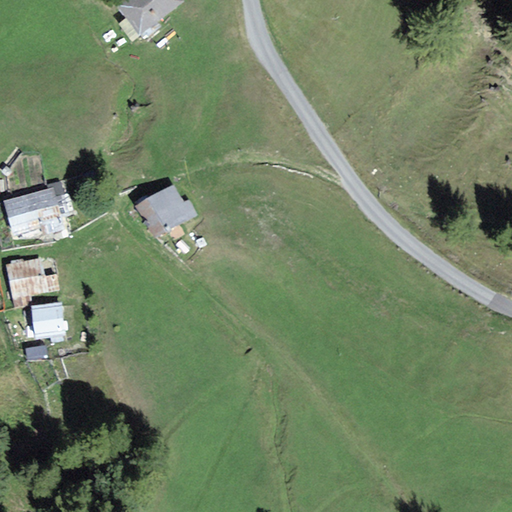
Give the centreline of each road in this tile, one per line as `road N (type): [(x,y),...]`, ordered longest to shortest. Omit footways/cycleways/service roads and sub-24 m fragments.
road 1 (tertiary): [(251,0),(267,53),(376,212),(420,253),(511,311)]
road 2 (track): [(356,188),(293,161),(217,163),(171,174),(110,216)]
